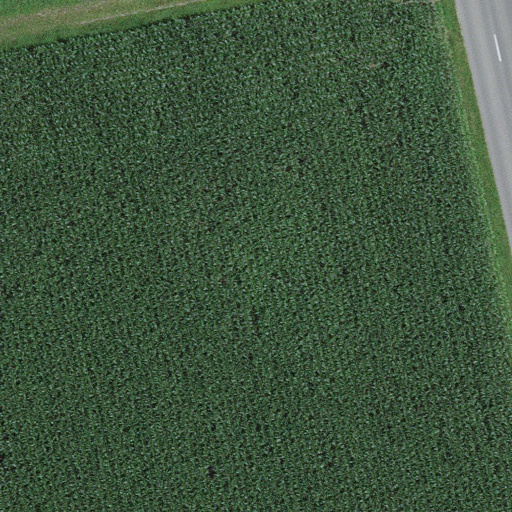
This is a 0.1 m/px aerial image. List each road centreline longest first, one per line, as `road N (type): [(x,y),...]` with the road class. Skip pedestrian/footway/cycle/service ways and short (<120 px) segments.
road 1 (track): [(156,0),(0,29)]
road 2 (unclassified): [(482,0),(511,127)]
